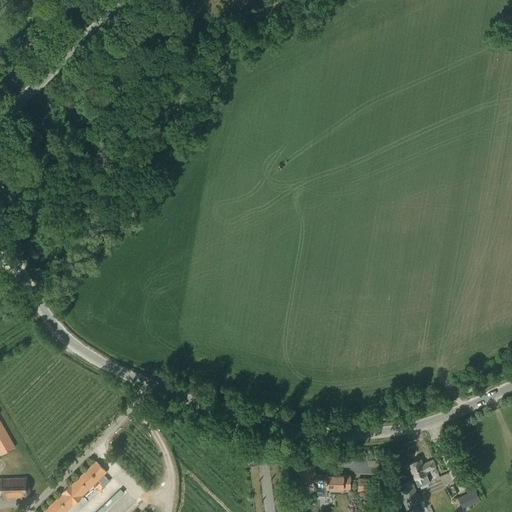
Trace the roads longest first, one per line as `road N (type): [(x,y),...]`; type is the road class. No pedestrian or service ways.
road 1 (tertiary): [(511,384),(372,432),(263,424),(149,387),(78,349),(0,242)]
road 2 (tertiary): [(0,118),(123,0)]
